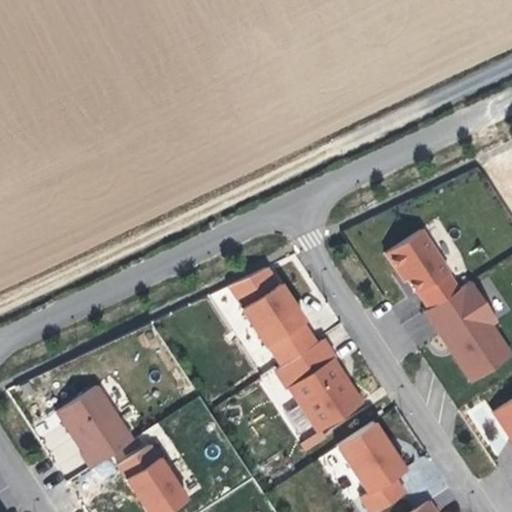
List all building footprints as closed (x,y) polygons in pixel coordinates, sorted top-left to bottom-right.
[(448,275),(419,230),(385,253),(398,272),(402,270),(410,282),(427,308),(453,289),(444,277),(448,275)] [(265,344),(280,367),(313,344),(300,322),(302,320),(290,302),(278,284),(276,285),(264,268),(229,285),(241,307),(239,308),(264,345),(265,344)] [(495,320),(469,281),(424,311),(447,345),(471,382),(511,354),(491,324),(495,320)] [(333,358),(320,339),(313,344),(280,367),(274,371),(287,389),(291,388),(318,428),(360,403),(351,387),(347,390),(337,376),(327,362),(333,358)] [(130,439),(92,386),(56,410),(71,431),(83,449),(79,452),(88,466),(130,439)] [(511,400),(492,413),(511,443),(511,400)] [(36,427),(48,446),(67,434),(55,415),(36,427)] [(388,449),(371,421),(337,446),(368,494),(361,499),(367,511),(373,511),(403,492),(394,475),(400,469),(388,449)] [(162,511),(183,499),(147,444),(116,466),(131,490),(143,511),(162,511)] [(434,511),(428,501),(411,511),(434,511)]
